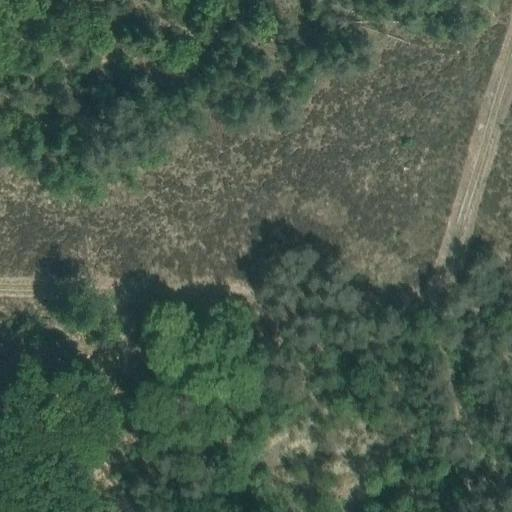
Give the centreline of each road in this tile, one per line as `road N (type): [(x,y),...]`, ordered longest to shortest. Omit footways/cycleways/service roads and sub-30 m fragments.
road 1 (track): [(431,291),(0,274)]
road 2 (track): [(511,67),(414,332)]
